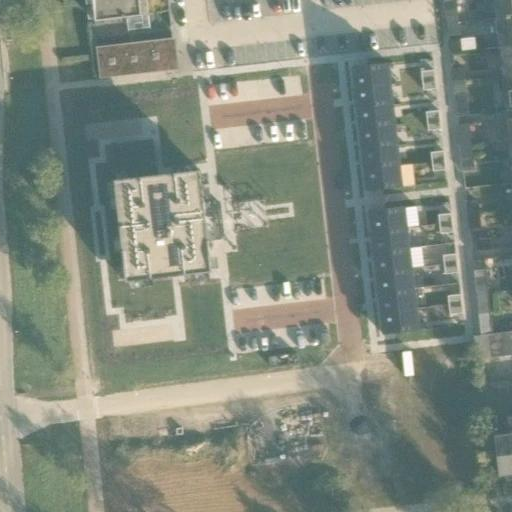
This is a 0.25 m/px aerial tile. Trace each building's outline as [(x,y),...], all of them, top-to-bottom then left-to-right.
[(93,0),(96,22),(149,16),(147,0),(93,0)] [(511,46),(511,0),(494,0),(495,5),(498,5),(499,15),(497,16),(497,22),(500,21),(501,32),(498,32),(500,48),(511,46)] [(445,13),(457,12),(456,1),(444,2),(445,13)] [(446,25),(458,24),(457,12),(445,13),(446,25)] [(458,24),(446,25),(448,37),(460,35),(458,24)] [(462,51),(460,40),(448,41),(450,53),(462,51)] [(173,41),(99,50),(102,77),(176,68),(173,41)] [(511,110),(511,46),(500,48),(502,63),(504,63),(505,73),(503,74),(503,80),(506,79),(507,90),(505,90),(507,111),(511,110)] [(388,63),(352,67),(355,90),(391,85),(388,63)] [(434,71),(421,72),(422,81),(435,80),(434,71)] [(435,80),(422,81),(423,91),(436,89),(435,80)] [(391,85),(355,90),(357,110),(393,106),(391,85)] [(393,106),(357,110),(359,129),(395,125),(393,106)] [(439,111),(426,113),(427,122),(440,120),(439,111)] [(440,120),(427,122),(428,131),(441,130),(440,120)] [(458,137),(470,136),(469,124),(457,125),(458,137)] [(395,125),(359,129),(362,150),(398,146),(395,125)] [(459,149),(472,147),(470,136),(458,137),(459,149)] [(398,146),(362,150),(364,171),(400,167),(398,146)] [(461,161),(473,159),(472,147),(459,149),(461,161)] [(444,152),(431,153),(432,163),(445,161),(444,152)] [(473,159),(461,161),(462,172),(474,171),(473,159)] [(445,161),(432,163),(433,172),(446,170),(445,161)] [(400,167),(364,171),(366,192),(402,188),(400,167)] [(200,171),(115,181),(126,283),(212,273),(208,242),(222,240),(218,202),(217,201),(204,203),(200,171)] [(468,218),(480,216),(479,204),(466,206),(468,218)] [(404,205),(368,210),(371,233),(407,229),(404,205)] [(451,214),(438,216),(439,225),(452,223),(451,214)] [(480,216),(468,218),(469,230),(479,229),(481,228),(480,216)] [(452,223),(439,225),(440,234),(453,233),(453,232),(452,223)] [(407,229),(371,233),(373,252),(409,248),(407,229)] [(409,248),(373,252),(376,273),(412,269),(409,248)] [(456,254),(443,256),(444,265),(457,264),(456,254)] [(475,279),(486,278),(484,259),(473,260),(475,279)] [(457,264),(444,265),(445,275),(458,273),(457,264)] [(412,269),(376,273),(378,294),(414,290),(412,269)] [(477,298),(488,296),(486,278),(475,279),(477,298)] [(414,290),(378,294),(380,313),(416,309),(414,290)] [(461,295),(448,296),(449,306),(462,304),(461,295)] [(478,316),(490,315),(488,296),(477,298),(478,316)] [(462,304),(449,306),(450,315),(463,314),(462,304)] [(416,309),(380,313),(383,336),(419,332),(416,309)] [(490,315),(478,316),(480,335),(492,334),(490,315)] [(504,357),(511,356),(511,332),(501,334),(504,357)] [(490,359),(504,357),(501,334),(487,335),(490,359)] [(476,360),(490,359),(487,335),(473,337),(476,360)] [(511,474),(511,429),(504,431),(504,437),(495,438),(500,476),(511,474)]
